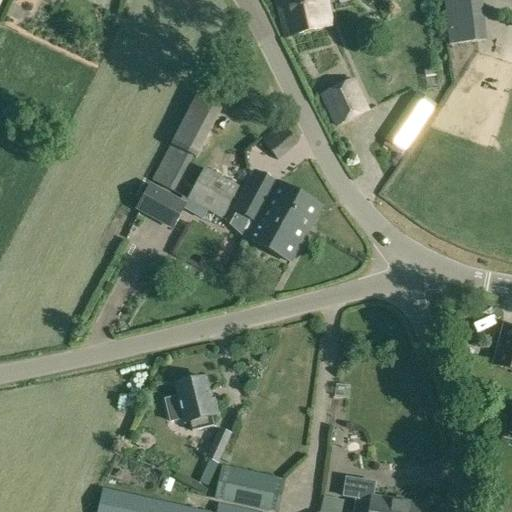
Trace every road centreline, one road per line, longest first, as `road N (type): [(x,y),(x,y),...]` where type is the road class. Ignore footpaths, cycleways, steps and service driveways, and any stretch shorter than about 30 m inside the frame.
road 1 (residential): [(405,276),(0,375)]
road 2 (residential): [(418,263),(374,232),(332,170),(247,0)]
road 3 (unclassified): [(464,511),(460,446),(427,342)]
